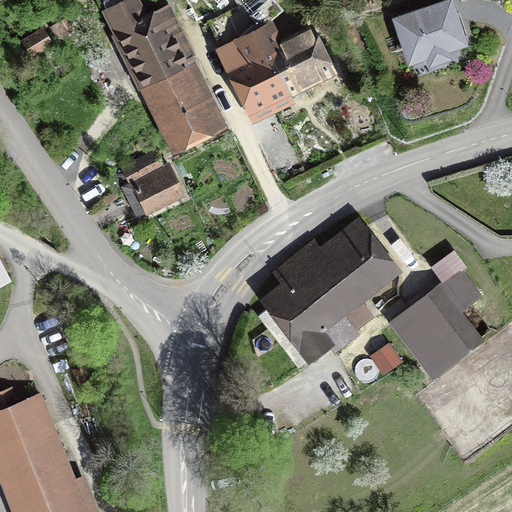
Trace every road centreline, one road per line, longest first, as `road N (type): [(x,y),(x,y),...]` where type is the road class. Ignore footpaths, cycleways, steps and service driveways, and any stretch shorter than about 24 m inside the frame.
road 1 (residential): [(199,339),(241,265),(303,217),(389,172),(511,137)]
road 2 (residential): [(0,115),(102,272),(199,339)]
road 3 (residential): [(185,511),(182,428),(199,339)]
